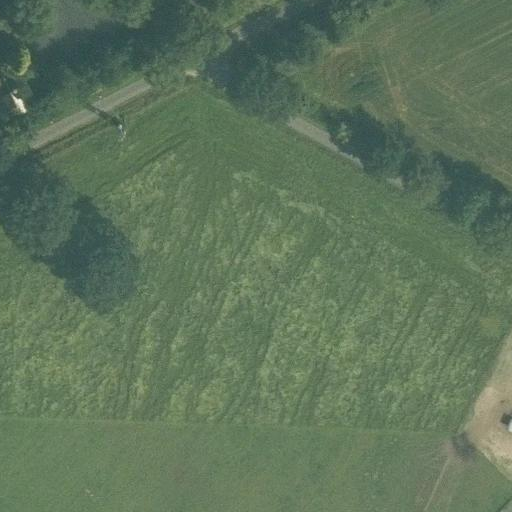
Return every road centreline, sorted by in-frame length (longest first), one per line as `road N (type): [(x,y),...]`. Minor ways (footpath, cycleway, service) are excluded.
road 1 (unclassified): [(511,242),(235,91),(194,57)]
road 2 (unclassified): [(0,157),(194,57)]
road 3 (unclassified): [(194,57),(309,0)]
